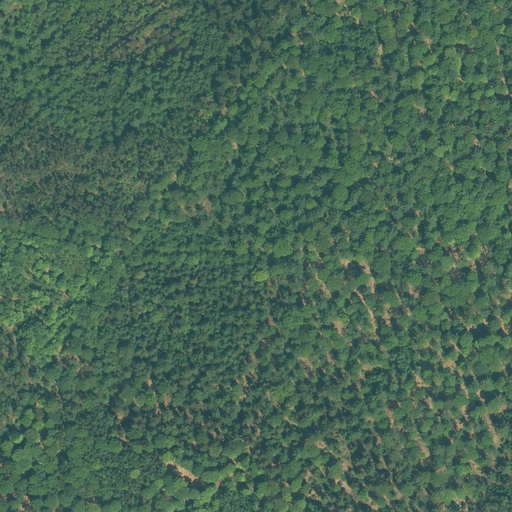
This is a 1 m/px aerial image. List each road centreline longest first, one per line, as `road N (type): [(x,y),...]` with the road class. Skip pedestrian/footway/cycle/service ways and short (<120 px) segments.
road 1 (track): [(406,511),(307,427),(135,401),(86,406),(42,387)]
road 2 (track): [(121,255),(511,247)]
road 3 (track): [(121,255),(314,0)]
road 4 (track): [(442,248),(443,511)]
road 5 (track): [(442,248),(416,0)]
road 6 (track): [(163,0),(0,149)]
road 7 (track): [(121,255),(42,387)]
road 8 (track): [(0,225),(121,255)]
